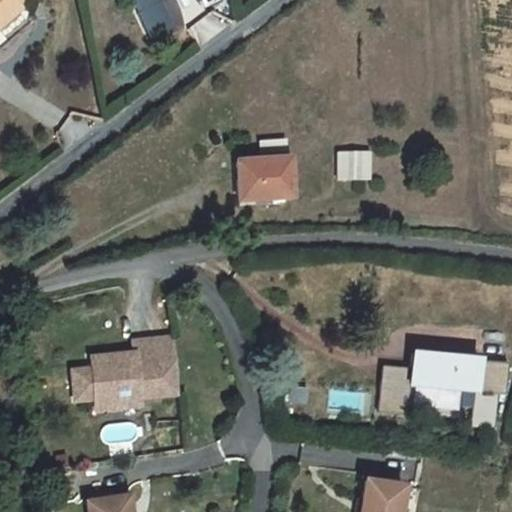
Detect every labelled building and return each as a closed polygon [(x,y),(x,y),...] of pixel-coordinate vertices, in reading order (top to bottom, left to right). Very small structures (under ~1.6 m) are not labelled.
[(0,0),(0,26),(19,10),(15,5),(16,0),(0,0)] [(285,140),(259,143),(260,153),(286,151),(285,140)] [(369,180),(368,153),(336,153),(336,180),(369,180)] [(289,159),(236,162),(239,202),(291,198),(289,159)] [(176,367),(171,337),(132,341),(133,353),(134,359),(117,361),(117,355),(89,358),(91,370),(94,399),(94,403),(139,398),(178,394),(176,367)] [(477,361),(411,354),(409,370),(387,368),(386,381),(380,380),(377,413),(405,415),(408,385),(474,391),(470,427),(492,429),(496,395),(504,396),(507,364),(477,361)] [(94,399),(91,370),(71,372),(74,401),(94,399)] [(139,398),(94,403),(95,410),(140,406),(139,398)] [(394,511),(396,501),(397,492),(358,486),(354,511),(394,511)] [(411,503),(413,494),(397,492),(396,501),(411,503)] [(130,511),(128,496),(85,502),(86,511),(130,511)]
